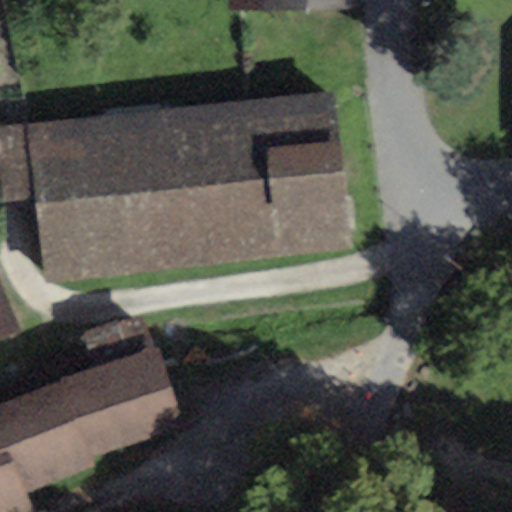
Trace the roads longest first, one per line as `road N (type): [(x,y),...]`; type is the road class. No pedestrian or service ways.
road 1 (track): [(79,511),(397,367)]
road 2 (residential): [(511,184),(425,184),(409,162),(383,0)]
